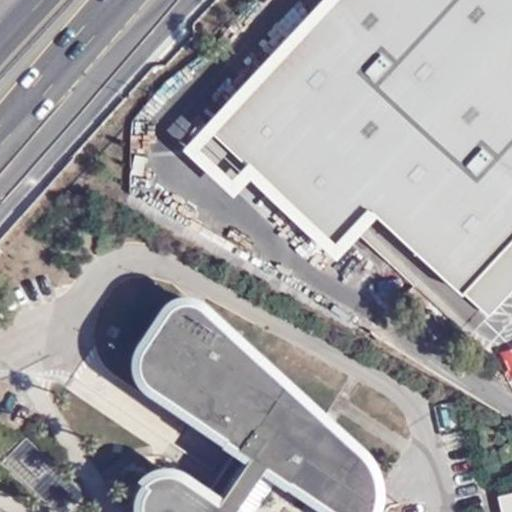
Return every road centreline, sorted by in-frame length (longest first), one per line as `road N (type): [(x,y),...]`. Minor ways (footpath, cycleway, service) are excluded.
road 1 (unknown): [(0,341),(72,308),(120,265),(151,259),(410,402),(422,415),(444,511)]
road 2 (motorway): [(0,129),(119,0)]
